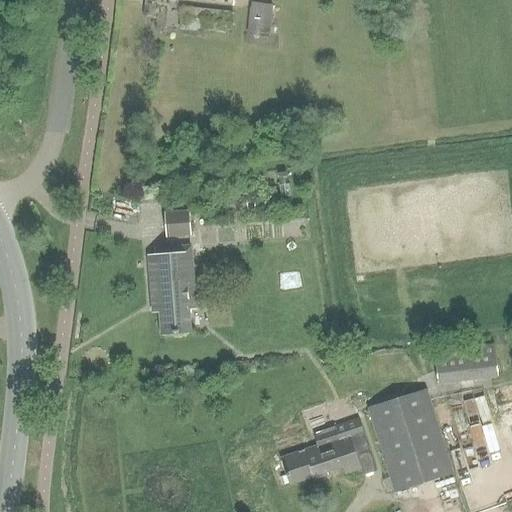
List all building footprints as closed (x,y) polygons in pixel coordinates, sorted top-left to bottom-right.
[(155,5),(155,0),(179,0),(233,5),(233,0),(144,0),(142,17),(154,18),(155,5)] [(270,37),(273,5),(251,2),(250,7),(249,7),(247,34),(270,37)] [(231,35),(233,12),(181,7),(179,29),(231,35)] [(164,209),(163,235),(188,235),(189,210),(164,209)] [(189,310),(196,310),(191,246),(154,249),(154,257),(148,257),(152,313),(159,313),(161,336),(191,334),(189,310)] [(435,381),(498,377),(496,343),(433,347),(435,381)] [(368,408),(390,477),(395,492),(453,474),(426,390),(368,408)] [(356,455),(369,450),(359,418),(333,427),(337,440),(281,458),(290,485),(316,476),(316,479),(328,475),(327,473),(343,468),(345,474),(361,468),(356,455)]
